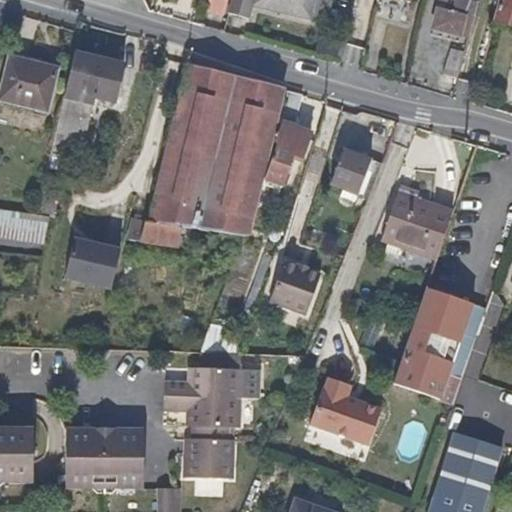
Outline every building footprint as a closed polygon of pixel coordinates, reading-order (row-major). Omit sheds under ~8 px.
[(223,14),(226,0),(210,0),(208,10),(223,14)] [(310,20),(315,0),(251,0),(250,6),(258,7),(258,4),(303,15),(302,19),(310,20)] [(476,3),(468,0),(437,0),(443,2),(440,10),(434,8),(429,27),(467,38),(476,3)] [(511,0),(498,0),(493,20),(511,25),(511,0)] [(442,74),(456,79),(460,66),(463,53),(449,49),(442,74)] [(122,67),(74,54),(69,74),(56,125),(51,145),(77,151),(91,97),(114,103),(122,67)] [(45,113),(55,69),(8,57),(0,92),(0,101),(22,108),(45,113)] [(272,115),(278,90),(277,89),(253,83),(210,72),(190,67),(182,97),(163,173),(156,202),(151,224),(178,232),(182,233),(194,236),(198,237),(226,244),(238,248),(258,169),(272,115)] [(298,102),(300,95),(284,91),(274,133),(263,180),(262,182),(281,185),(290,160),(300,163),(309,134),(291,129),(298,102)] [(381,165),(381,164),(341,149),(327,185),(366,201),(381,165)] [(396,196),(415,203),(417,197),(398,190),(396,196)] [(448,222),(450,215),(415,203),(396,196),(385,226),(380,240),(434,260),(448,222)] [(47,215),(0,211),(0,240),(44,244),(47,215)] [(151,224),(146,223),(140,246),(175,254),(182,233),(178,232),(151,224)] [(107,295),(118,252),(69,239),(57,282),(107,295)] [(307,316),(322,276),(286,263),(271,303),(307,316)] [(475,343),(487,310),(425,288),(421,300),(401,356),(399,363),(392,383),(441,399),(441,403),(452,407),(475,343)] [(185,384),(166,384),(166,398),(190,399),(236,401),(241,401),(242,374),(197,371),(197,385),(185,384)] [(186,371),(185,384),(197,385),(197,371),(186,371)] [(347,400),(351,387),(328,379),(324,393),(322,392),(311,428),(337,437),(370,448),(382,412),(347,400)] [(190,399),(166,398),(165,411),(165,413),(184,413),(195,414),(194,429),(230,430),(235,431),(240,431),(241,401),(236,401),(190,399)] [(184,428),(194,429),(195,414),(184,413),(184,428)] [(0,484),(10,484),(36,484),(36,466),(37,429),(0,429),(0,484)] [(194,441),(229,442),(230,430),(194,429),(194,441)] [(97,452),(97,432),(70,432),(69,492),(146,492),(146,432),(118,432),(117,452),(97,452)] [(118,432),(97,432),(97,452),(117,452),(118,432)] [(481,511),(490,489),(502,450),(455,434),(428,511),(481,511)] [(183,458),(189,458),(190,458),(192,441),(182,440),(181,458),(183,458)] [(234,458),(235,443),(229,442),(194,441),(192,441),(190,458),(189,458),(189,480),(232,482),(233,459),(234,458)] [(153,490),(153,511),(177,511),(177,490),(153,490)] [(323,511),(297,502),(293,511),(323,511)]
